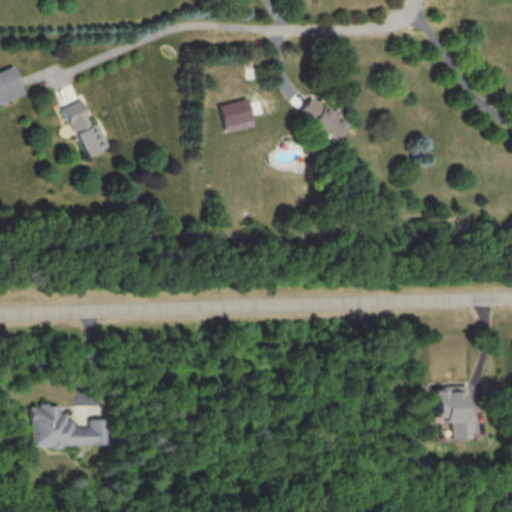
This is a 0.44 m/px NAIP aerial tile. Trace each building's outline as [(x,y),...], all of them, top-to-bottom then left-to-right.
[(0,103),(24,92),(12,64),(0,69),(0,103)] [(295,110),(330,141),(344,125),(309,95),(295,110)] [(216,104),(222,132),(251,125),(244,97),(216,104)] [(61,106),(82,156),(106,147),(95,121),(89,124),(78,99),(61,106)] [(446,439),(465,439),(465,419),(457,419),(457,406),(462,406),(462,386),(431,387),(431,422),(445,422),(446,439)] [(102,444),(101,418),(84,418),(84,426),(69,426),(69,419),(62,419),(62,412),(55,412),(55,404),(26,405),(27,446),(102,444)]
